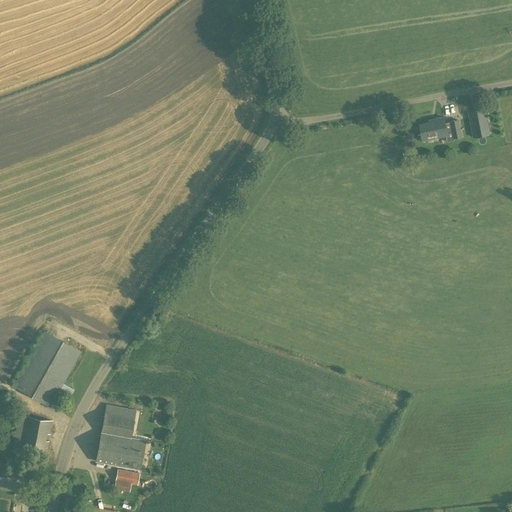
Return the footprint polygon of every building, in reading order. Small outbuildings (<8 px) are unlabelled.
[(484,109),(468,113),(473,137),(489,134),(484,109)] [(446,135),(444,124),(443,118),(434,120),(435,122),(419,125),(422,141),(446,135)] [(449,121),(449,122),(444,124),(446,135),(452,134),(453,139),(461,138),(458,120),(449,121)] [(44,330),(13,386),(50,406),(81,351),(44,330)] [(140,470),(146,441),(130,438),(136,411),(106,405),(96,461),(140,470)] [(50,435),(52,421),(18,415),(12,449),(46,455),(49,442),(46,441),(47,434),(50,435)] [(0,489),(27,494),(31,466),(0,460),(0,489)] [(129,492),(131,484),(137,485),(139,473),(117,469),(114,489),(129,492)] [(424,475),(396,472),(393,500),(421,503),(424,475)]
